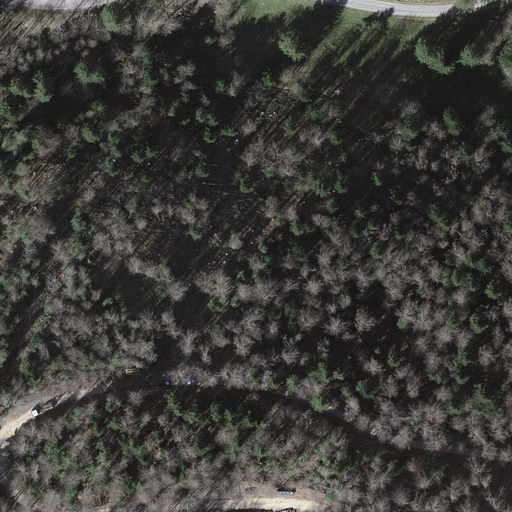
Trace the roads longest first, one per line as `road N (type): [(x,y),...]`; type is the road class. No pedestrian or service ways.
road 1 (track): [(59,511),(17,494),(5,470),(7,437),(36,408),(105,385),(261,383),(400,439),(511,455)]
road 2 (track): [(340,511),(299,505),(152,511)]
road 3 (tertiary): [(503,0),(420,11),(342,0)]
